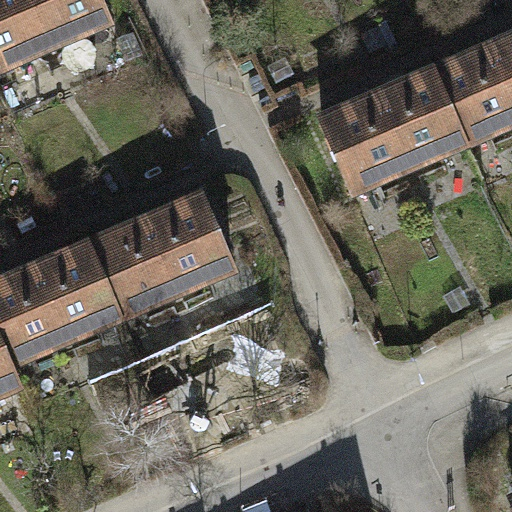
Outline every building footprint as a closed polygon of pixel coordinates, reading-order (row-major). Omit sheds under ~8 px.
[(0,0),(0,67),(48,47),(28,0),(0,0)] [(99,0),(28,0),(48,47),(108,22),(99,0)] [(511,41),(490,50),(511,102),(511,41)] [(464,146),(511,125),(511,102),(490,50),(434,74),(464,146)] [(434,74),(380,96),(411,168),(464,146),(434,74)] [(350,194),(411,168),(380,96),(320,122),(350,194)] [(202,199),(144,224),(175,295),(233,269),(202,199)] [(119,319),(175,295),(144,224),(88,248),(119,319)] [(88,248),(33,272),(64,343),(119,319),(88,248)] [(0,352),(7,368),(64,343),(33,272),(0,286),(0,352)] [(0,352),(0,392),(15,386),(7,368),(0,352)]
